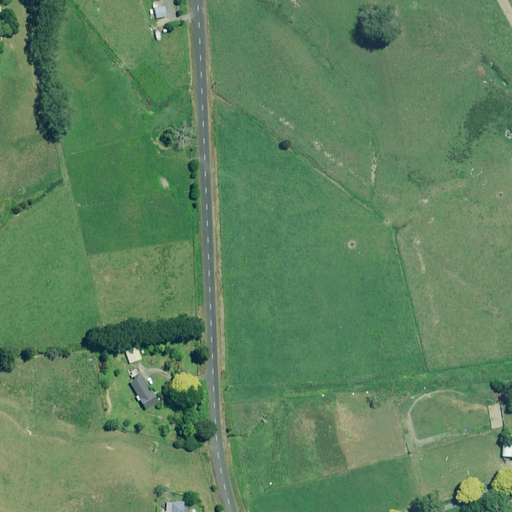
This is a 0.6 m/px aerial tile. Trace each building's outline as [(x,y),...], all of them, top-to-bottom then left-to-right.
[(166,17),(165,7),(155,8),(156,18),(166,17)] [(141,359),(137,347),(125,352),(130,363),(141,359)] [(150,391),(139,374),(132,378),(134,380),(129,383),(137,396),(135,397),(139,402),(140,401),(146,410),(159,402),(151,390),(150,391)] [(511,441),(503,441),(502,456),(511,457),(511,454),(511,441)] [(181,511),(182,503),(166,503),(165,511),(181,511)]
